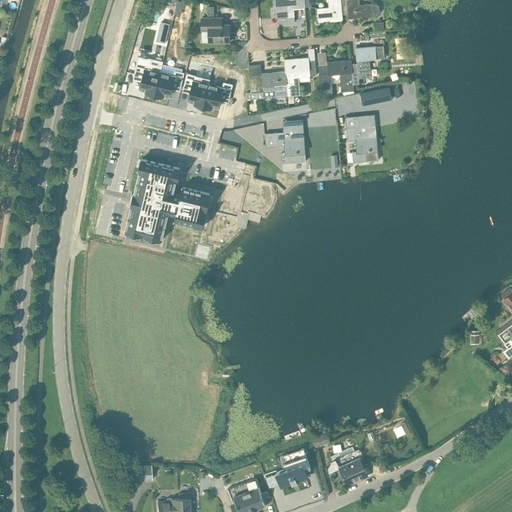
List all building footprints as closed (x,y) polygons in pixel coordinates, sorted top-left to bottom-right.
[(304,0),(273,0),(275,18),(278,17),(280,29),(295,28),(294,16),(289,16),(288,5),(304,4),(305,7),(304,0)] [(341,0),(328,0),(329,6),(317,7),(318,21),(343,19),(342,14),(341,0)] [(341,0),(342,14),(348,14),(348,18),(372,16),(377,15),(380,13),(379,5),(376,3),(372,4),(371,3),(360,4),(359,0),(341,0)] [(222,18),(201,18),(201,30),(208,30),(208,42),(229,42),(229,24),(222,24),(222,18)] [(360,83),(359,78),(371,77),(370,59),(385,58),(384,45),(356,47),(357,59),(351,59),(353,84),(360,83)] [(284,59),(285,71),(287,96),(300,94),(299,77),(310,77),(310,76),(316,75),(315,60),(309,60),(309,57),(284,59)] [(354,90),(353,84),(351,59),(327,61),(327,64),(318,65),(320,89),(329,88),(328,74),(340,73),(341,91),(354,90)] [(139,64),(136,79),(143,80),(140,91),(146,92),(145,94),(156,96),(161,74),(146,71),(147,66),(139,64)] [(262,76),(250,77),(251,92),(263,91),(263,97),(275,97),(287,96),(285,71),(261,73),(262,76)] [(161,74),(156,96),(164,98),(165,96),(170,98),(172,87),(180,89),(183,74),(176,72),(175,77),(161,74)] [(187,74),(183,88),(190,90),(188,101),(193,102),(193,103),(203,106),(208,84),(209,79),(194,76),(187,74)] [(208,84),(203,106),(212,107),(212,106),(217,107),(220,96),(228,98),(231,84),(223,82),(222,87),(208,84)] [(390,87),(360,93),(363,105),(392,99),(390,87)] [(372,139),(376,138),(374,114),(358,116),(359,126),(346,127),(347,141),(351,141),(356,140),(357,150),(357,151),(359,151),(361,151),(361,154),(362,161),(378,160),(377,148),(373,149),(372,139)] [(283,127),(284,131),(265,133),(266,147),(285,146),(285,153),(290,153),(290,162),(306,161),(305,151),(301,151),(300,141),(304,141),(302,120),(286,121),(287,127),(283,127)] [(141,159),(124,232),(162,241),(166,226),(168,215),(175,217),(174,222),(201,228),(209,194),(182,188),(181,194),(173,193),(179,168),(141,159)] [(511,289),(510,287),(501,294),(504,298),(502,299),(511,312),(511,289)] [(511,323),(498,334),(508,347),(503,351),(509,358),(511,356),(511,323)] [(471,335),(469,335),(469,344),(480,343),(479,330),(471,331),(471,335)] [(407,435),(414,431),(409,420),(401,423),(407,435)] [(327,431),(312,436),(316,448),(330,443),(327,431)] [(379,455),(391,451),(387,442),(376,446),(379,455)] [(354,451),(352,447),(331,456),(336,469),(339,468),(346,484),(367,476),(362,465),(366,463),(362,454),(364,453),(363,451),(358,454),(356,451),(355,452),(355,451),(354,451)] [(277,472),(276,472),(281,486),(292,483),(292,484),(293,484),(292,483),(296,481),(297,483),(297,482),(297,481),(307,478),(305,471),(311,469),(304,448),(301,449),(301,451),(284,457),(283,455),(280,456),(285,469),(277,472)] [(151,464),(135,465),(136,481),(152,480),(151,464)] [(256,478),(228,488),(233,503),(235,503),(236,502),(239,511),(247,511),(249,511),(250,511),(257,509),(266,506),(263,498),(269,496),(268,491),(262,493),(259,487),(256,478)] [(176,508),(175,511),(193,511),(193,509),(192,509),(191,498),(192,497),(192,492),(180,493),(180,498),(179,498),(180,508),(176,508)] [(180,508),(179,498),(171,498),(171,500),(157,501),(158,511),(175,511),(176,508),(180,508)]
